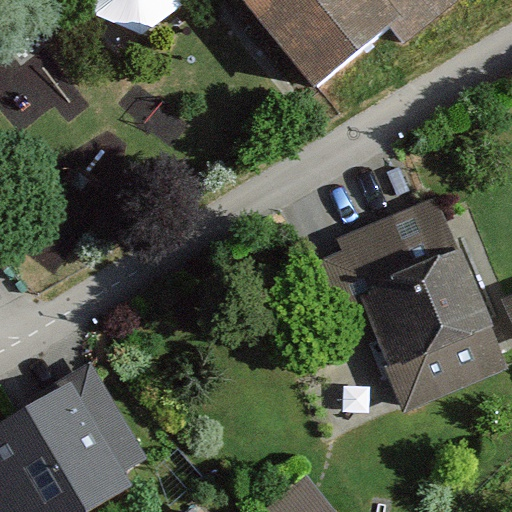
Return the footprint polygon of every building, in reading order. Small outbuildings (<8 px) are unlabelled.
[(101,0),(104,17),(144,12),(142,0),(101,0)] [(220,0),(308,105),(385,42),(404,64),(481,0),(220,0)] [(447,233),(377,263),(387,285),(360,296),(407,407),(503,366),(447,233)] [(69,392),(0,431),(0,471),(2,470),(26,511),(73,511),(122,484),(69,392)] [(336,511),(310,481),(279,508),(282,511),(336,511)]
